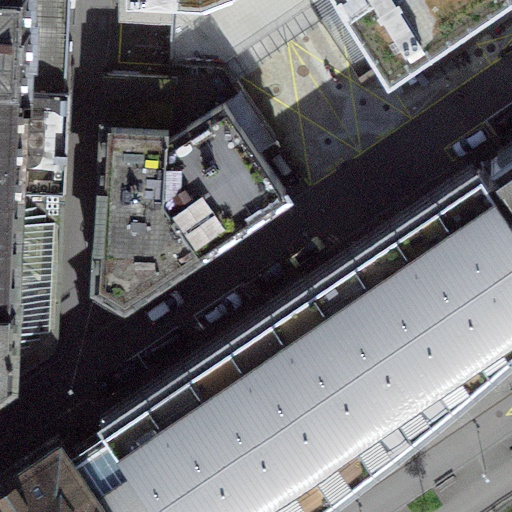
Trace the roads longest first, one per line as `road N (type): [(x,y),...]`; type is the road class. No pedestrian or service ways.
road 1 (residential): [(511,99),(73,377)]
road 2 (residential): [(73,377),(90,0)]
